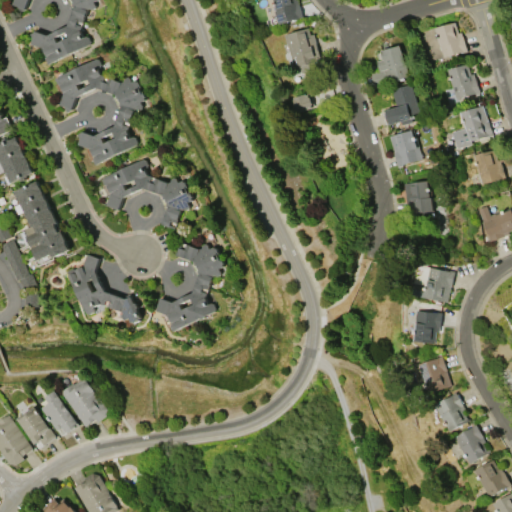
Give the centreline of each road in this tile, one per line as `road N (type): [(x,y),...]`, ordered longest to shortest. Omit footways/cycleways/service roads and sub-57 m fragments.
road 1 (residential): [(184,0),(233,135),(306,286),(310,353),(294,389),(274,409),(245,423),(91,452),(61,465),(4,511)]
road 2 (residential): [(20,71),(71,196),(98,238),(140,261)]
road 3 (residential): [(358,29),(348,68),(381,185),(388,249)]
road 4 (residential): [(310,353),(328,364),(370,511)]
road 5 (residential): [(511,283),(471,335),(511,411)]
road 6 (residential): [(476,0),(511,119)]
